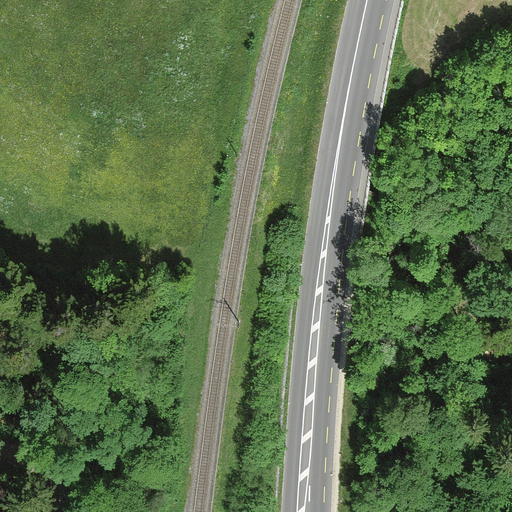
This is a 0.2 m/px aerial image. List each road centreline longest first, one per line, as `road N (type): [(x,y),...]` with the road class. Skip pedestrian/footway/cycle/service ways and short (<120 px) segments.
road 1 (primary): [(305,511),(322,289),(372,0)]
road 2 (track): [(306,493),(392,454),(509,223)]
